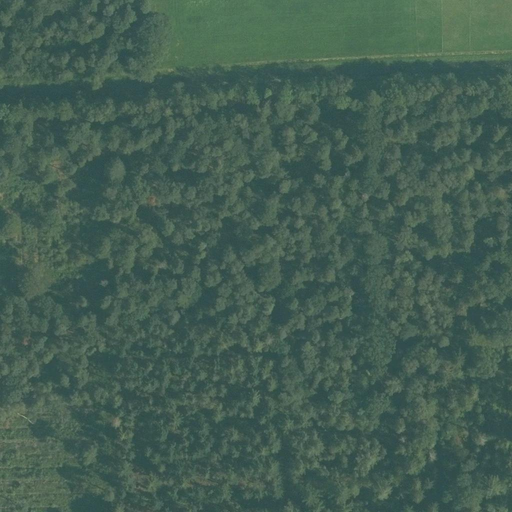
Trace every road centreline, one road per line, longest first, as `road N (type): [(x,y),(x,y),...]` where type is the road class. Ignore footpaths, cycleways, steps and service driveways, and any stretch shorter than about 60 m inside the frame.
road 1 (track): [(279,511),(265,94),(352,89),(377,101),(384,333),(419,334),(436,345),(511,342)]
road 2 (track): [(112,511),(101,101),(265,94)]
